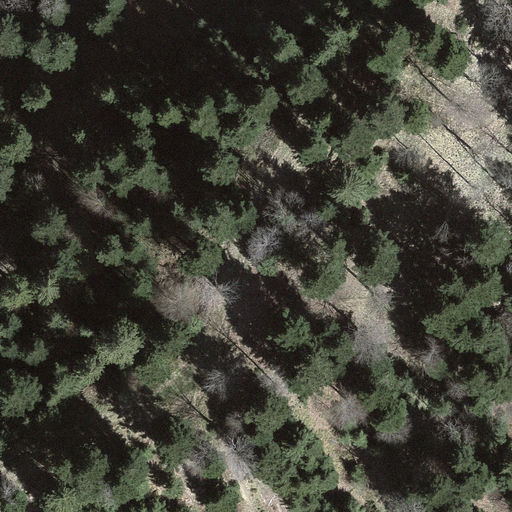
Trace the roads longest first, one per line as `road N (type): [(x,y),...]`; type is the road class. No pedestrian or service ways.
road 1 (track): [(402,0),(283,152),(250,222),(217,343),(194,381),(0,469)]
road 2 (track): [(0,125),(45,0)]
